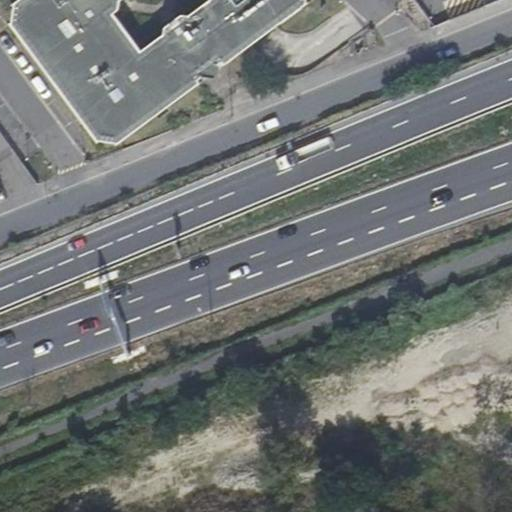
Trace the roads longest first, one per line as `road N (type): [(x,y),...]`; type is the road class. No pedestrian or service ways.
road 1 (motorway): [(511,81),(0,293)]
road 2 (tertiary): [(511,25),(0,233)]
road 3 (motorway): [(0,358),(511,169)]
